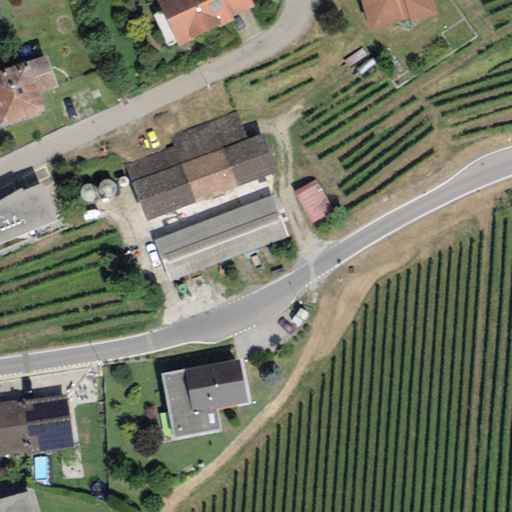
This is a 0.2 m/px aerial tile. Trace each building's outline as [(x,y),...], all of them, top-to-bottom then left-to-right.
[(155,0),(177,47),(233,21),(231,18),(222,0),(155,0)] [(222,0),(231,18),(253,8),(249,0),(222,0)] [(429,0),(359,0),(368,30),(433,11),(429,0)] [(46,56),(27,62),(38,94),(57,88),(46,56)] [(27,62),(0,71),(0,125),(44,111),(38,94),(27,62)] [(173,148),(126,166),(146,221),(277,173),(263,134),(248,140),(238,113),(170,138),(173,148)] [(334,212),(315,180),(293,194),(311,225),(334,212)] [(0,244),(58,220),(48,197),(42,184),(24,191),(23,188),(7,196),(0,200),(0,244)] [(272,195),(153,240),(169,283),(288,238),(272,195)] [(310,314),(300,308),(292,322),(299,326),(301,323),(303,320),(305,322),(307,318),(310,314)] [(241,360),(161,374),(173,441),(220,432),(216,410),(249,404),(241,360)] [(74,449),(66,395),(21,401),(28,455),(74,449)] [(0,459),(28,455),(21,401),(0,404),(0,459)] [(39,511),(34,491),(0,500),(0,511),(39,511)]
